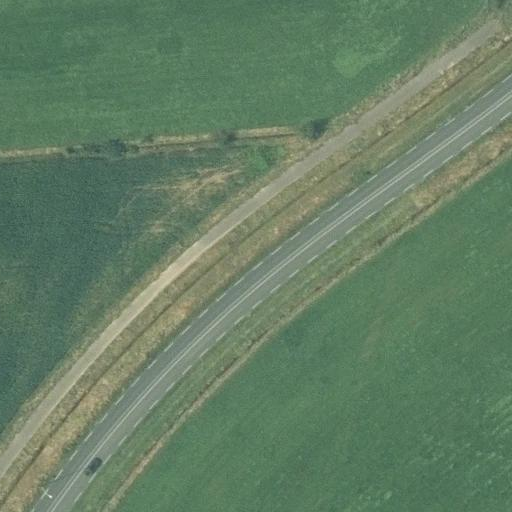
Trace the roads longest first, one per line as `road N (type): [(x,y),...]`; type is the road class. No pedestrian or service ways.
road 1 (unclassified): [(0,463),(106,335),(171,272),(491,28)]
road 2 (primary): [(49,511),(117,423),(266,276),(511,92)]
